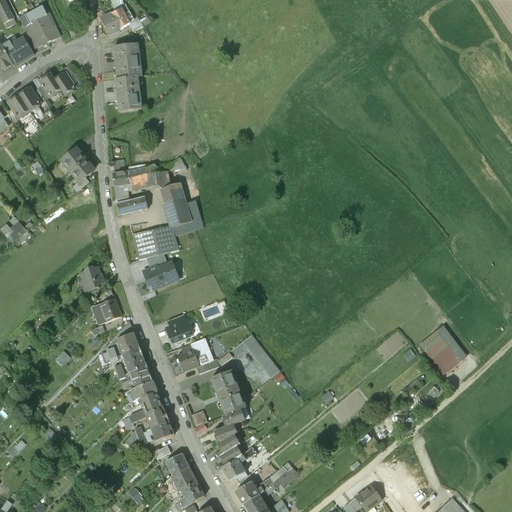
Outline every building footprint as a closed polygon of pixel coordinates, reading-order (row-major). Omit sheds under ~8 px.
[(13,19),(3,0),(0,0),(0,15),(7,29),(14,25),(11,20),(13,19)] [(42,7),(20,19),(36,48),(51,39),(52,41),(60,36),(56,26),(53,28),(42,7)] [(122,10),(112,15),(119,28),(120,30),(130,25),(129,24),(134,21),(130,13),(125,15),(122,10)] [(112,15),(101,21),(109,36),(120,30),(119,28),(112,15)] [(17,41),(11,44),(10,42),(3,47),(14,67),(34,55),(25,39),(18,43),(17,41)] [(13,65),(1,45),(0,45),(0,70),(1,72),(13,65)] [(139,45),(113,48),(117,80),(138,77),(143,77),(139,45)] [(55,80),(54,81),(60,89),(64,95),(75,88),(68,77),(65,73),(55,80)] [(81,84),(73,73),(68,77),(75,88),(81,84)] [(51,74),(40,82),(42,85),(50,96),(60,89),(54,81),(55,80),(51,74)] [(117,80),(115,80),(119,112),(142,109),(138,77),(117,80)] [(50,96),(42,85),(37,88),(37,89),(44,99),(50,96)] [(30,89),(19,96),(29,111),(39,104),(32,93),(30,89)] [(39,104),(45,100),(44,99),(37,89),(32,93),(39,104)] [(19,96),(8,103),(18,118),(29,111),(19,96)] [(8,115),(3,109),(0,111),(0,114),(4,119),(8,115)] [(0,114),(0,132),(8,127),(3,120),(4,119),(0,114)] [(77,149),(62,162),(70,172),(71,172),(85,160),(86,159),(77,149)] [(85,160),(71,172),(80,182),(80,183),(86,178),(94,171),(85,160)] [(154,165),(147,170),(147,176),(160,174),(160,172),(154,165)] [(146,169),(138,171),(129,172),(130,179),(147,176),(147,170),(146,169)] [(129,172),(112,174),(114,187),(126,186),(131,185),(130,179),(129,172)] [(147,176),(130,179),(131,185),(132,191),(158,187),(162,190),(170,187),(168,172),(160,174),(147,176)] [(86,178),(80,183),(80,182),(74,187),(78,192),(89,183),(86,178)] [(180,185),(170,187),(162,190),(167,204),(164,205),(170,226),(171,228),(190,223),(180,185)] [(126,186),(114,187),(116,199),(128,198),(126,186)] [(141,199),(116,204),(118,217),(123,216),(123,215),(144,210),(142,200),(141,199)] [(9,239),(13,236),(16,240),(29,231),(22,221),(11,227),(9,224),(2,228),(9,239)] [(190,223),(171,228),(173,237),(174,237),(193,231),(190,223)] [(170,226),(132,235),(139,261),(146,260),(164,255),(179,252),(174,237),(173,237),(171,228),(170,226)] [(164,255),(146,260),(150,270),(157,267),(158,269),(167,265),(164,255)] [(157,267),(150,270),(143,273),(147,283),(146,283),(149,293),(179,281),(172,264),(167,265),(158,269),(157,267)] [(98,268),(94,269),(93,267),(86,270),(84,273),(80,275),(82,281),(81,281),(85,293),(99,289),(100,286),(104,285),(102,279),(103,279),(101,274),(100,275),(98,268)] [(110,302),(101,306),(102,309),(107,324),(121,318),(115,300),(110,302)] [(183,316),(168,322),(170,328),(185,322),(183,316)] [(170,328),(169,328),(170,329),(167,330),(170,340),(173,347),(184,343),(184,342),(191,339),(189,334),(190,333),(186,322),(185,322),(170,328)] [(103,328),(93,332),(95,337),(105,333),(103,328)] [(422,346),(444,374),(466,357),(444,329),(422,346)] [(134,335),(117,342),(123,357),(140,350),(134,335)] [(280,373),(252,337),(243,343),(271,379),(280,373)] [(114,349),(107,351),(113,366),(118,361),(114,349)] [(143,358),(140,350),(123,357),(129,373),(146,366),(143,358)] [(57,359),(65,366),(73,358),(65,351),(57,359)] [(193,352),(177,358),(183,373),(199,367),(201,367),(198,358),(195,359),(193,352)] [(201,367),(199,367),(202,375),(219,368),(216,361),(201,367)] [(146,366),(129,373),(136,390),(153,383),(146,366)] [(120,367),(114,369),(119,381),(125,379),(120,367)] [(232,373),(211,381),(226,417),(241,411),(246,409),(232,373)] [(136,390),(132,391),(136,402),(157,394),(153,383),(136,390)] [(159,399),(143,406),(143,407),(140,408),(141,411),(144,410),(145,413),(147,418),(165,412),(159,399)] [(226,417),(223,418),(227,428),(214,433),(219,446),(218,447),(224,456),(221,458),(226,468),(238,461),(242,458),(243,457),(236,448),(240,445),(234,436),(237,434),(233,426),(245,421),(241,411),(226,417)] [(165,412),(147,418),(151,428),(149,429),(150,432),(170,424),(165,412)] [(203,412),(192,416),(196,428),(207,424),(203,412)] [(145,413),(136,417),(135,416),(128,420),(130,423),(131,423),(133,425),(147,418),(145,413)] [(150,432),(148,433),(150,438),(155,436),(158,443),(175,437),(170,424),(150,432)] [(141,428),(133,432),(133,433),(131,434),(133,438),(137,436),(138,437),(143,435),(141,428)] [(143,435),(138,437),(142,448),(148,445),(143,435)] [(243,457),(242,458),(246,462),(248,464),(260,454),(258,452),(268,444),(264,439),(243,457)] [(169,447),(158,453),(160,456),(158,458),(159,461),(171,455),(169,447)] [(182,456),(167,464),(174,477),(190,469),(182,456)] [(226,468),(222,470),(230,484),(236,480),(246,475),(241,466),(246,462),(242,458),(238,461),(226,468)] [(174,477),(172,478),(181,495),(182,494),(198,485),(190,469),(174,477)] [(290,472),(278,483),(284,490),(288,487),(289,487),(288,486),(290,485),(291,485),(290,484),(299,476),(294,471),(292,473),(290,472)] [(277,474),(255,490),(259,497),(273,485),(281,478),(277,474)] [(246,475),(236,480),(239,485),(248,478),(246,475)] [(248,478),(239,485),(242,490),(252,485),(248,478)] [(198,485),(182,494),(185,500),(189,507),(205,498),(198,485)] [(242,490),(236,494),(244,507),(259,497),(255,490),(252,485),(242,490)] [(273,485),(259,497),(262,501),(267,498),(278,488),(277,487),(275,488),(273,485)] [(373,487),(356,499),(366,511),(368,511),(383,501),(373,487)] [(268,511),(262,501),(259,497),(244,507),(247,511),(268,511)] [(185,500),(180,503),(181,505),(175,508),(177,511),(180,511),(189,507),(185,500)] [(354,500),(344,507),(348,511),(358,511),(361,509),(354,500)] [(437,511),(462,511),(451,500),(437,511)] [(288,511),(282,501),(278,505),(281,511),(288,511)]
